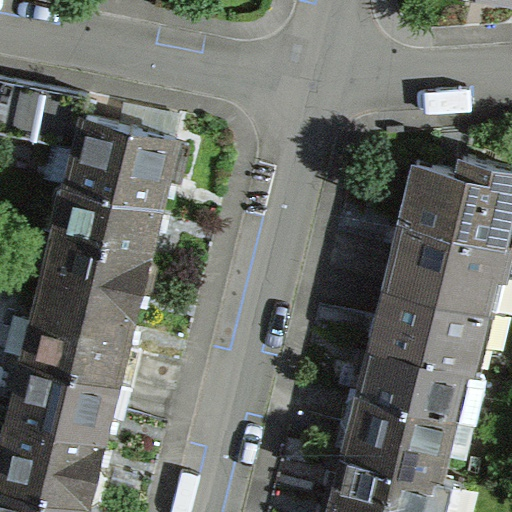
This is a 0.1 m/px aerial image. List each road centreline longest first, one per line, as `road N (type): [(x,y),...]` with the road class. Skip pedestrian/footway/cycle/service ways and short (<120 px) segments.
road 1 (residential): [(317,81),(215,511)]
road 2 (residential): [(0,22),(317,81)]
road 3 (residential): [(317,81),(511,72)]
